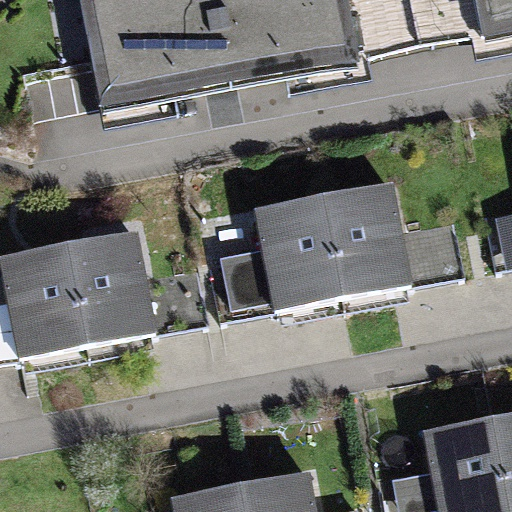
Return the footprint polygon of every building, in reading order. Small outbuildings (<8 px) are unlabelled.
[(375,0),(110,0),(129,92),(384,42),(375,0)] [(511,0),(496,0),(500,22),(511,19),(511,0)] [(427,186),(250,219),(275,352),(452,319),(427,186)] [(169,241),(13,267),(35,393),(191,367),(169,241)] [(511,511),(511,416),(425,432),(439,511),(511,511)] [(314,511),(308,474),(172,498),(174,511),(314,511)]
